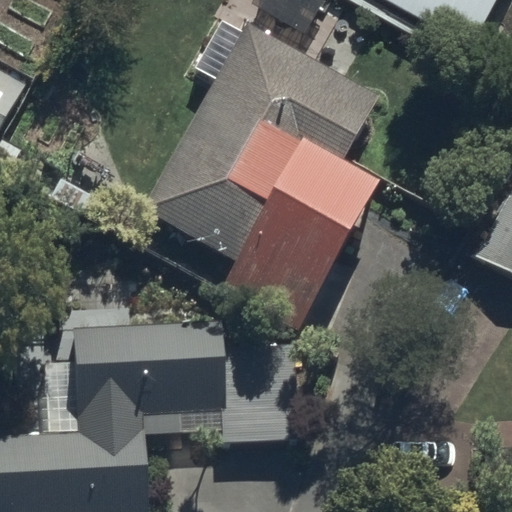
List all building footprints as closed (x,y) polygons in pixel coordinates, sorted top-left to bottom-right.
[(390,0),(471,44),(495,0),(390,0)] [(211,295),(292,338),(376,180),(342,162),(378,94),(243,23),(145,209),(232,255),(211,295)] [(0,72),(0,131),(25,86),(0,72)] [(511,168),(461,258),(511,286),(511,168)] [(0,436),(0,511),(143,511),(139,446),(305,437),(300,345),(218,350),(216,320),(29,331),(35,435),(0,436)]
